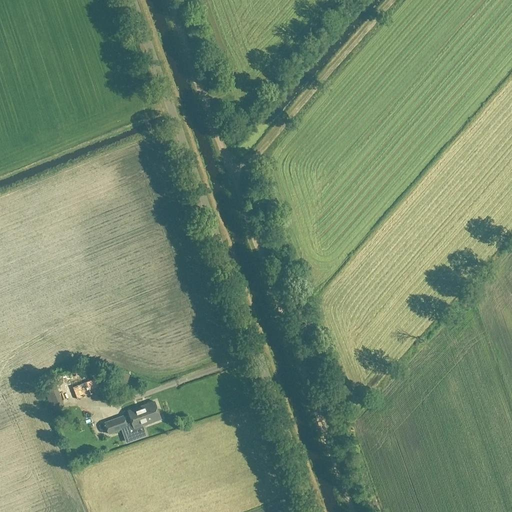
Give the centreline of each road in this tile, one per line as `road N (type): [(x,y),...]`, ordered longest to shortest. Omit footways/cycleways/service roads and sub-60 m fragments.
road 1 (unclassified): [(313,511),(130,0)]
road 2 (track): [(349,511),(233,174)]
road 3 (track): [(233,174),(392,0)]
road 4 (track): [(233,174),(167,0)]
